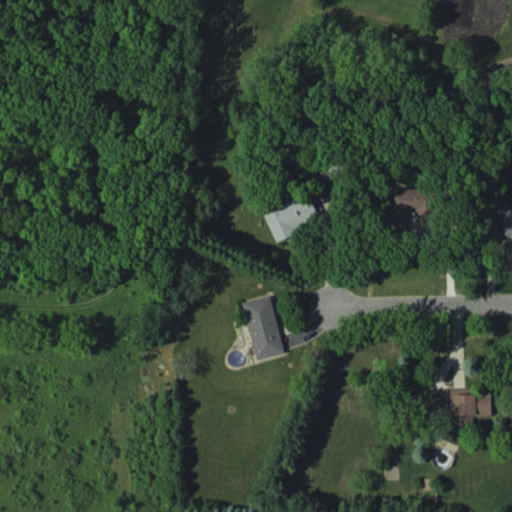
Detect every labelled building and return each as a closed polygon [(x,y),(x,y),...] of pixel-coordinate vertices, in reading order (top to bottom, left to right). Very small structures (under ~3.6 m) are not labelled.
[(389,188),(390,228),(408,227),(407,213),(436,212),(436,187),(389,188)] [(264,212),(276,239),(320,221),(308,193),(264,212)] [(511,210),(510,211),(509,205),(497,208),(507,241),(511,239),(511,210)] [(284,352),(271,294),(242,301),(256,359),(284,352)] [(491,415),(491,391),(474,392),(474,387),(451,388),(452,415),(458,415),(458,425),(473,425),(473,415),(491,415)] [(448,413),(448,388),(431,388),(431,413),(448,413)]
